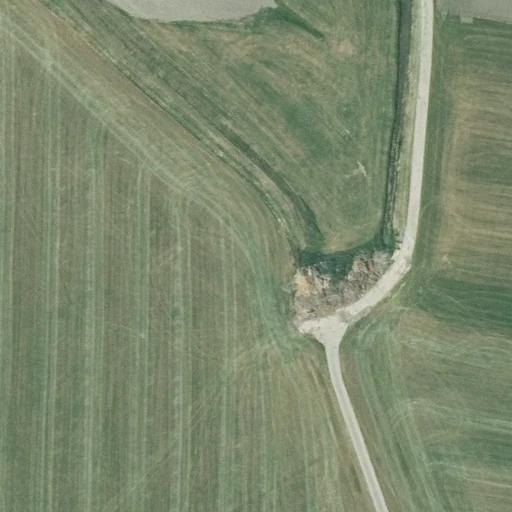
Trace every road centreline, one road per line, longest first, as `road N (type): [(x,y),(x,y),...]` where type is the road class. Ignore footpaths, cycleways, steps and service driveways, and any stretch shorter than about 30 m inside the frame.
road 1 (track): [(423,0),(410,230),(398,270),(362,308),(296,329)]
road 2 (track): [(334,320),(333,372),(380,511)]
